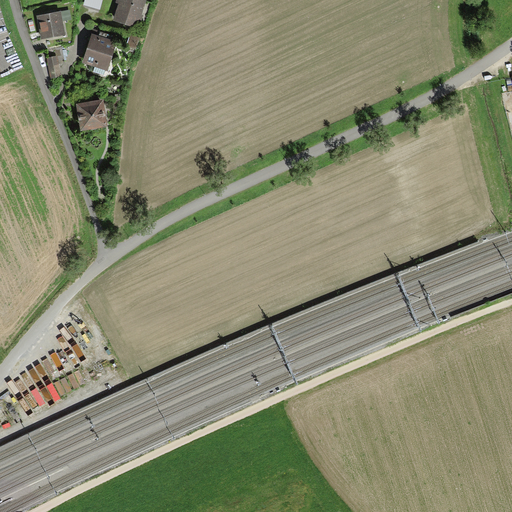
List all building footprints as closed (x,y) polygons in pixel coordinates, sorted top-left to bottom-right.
[(142,1),(140,0),(120,0),(114,20),(134,26),(142,1)] [(37,16),(41,39),(62,35),(58,12),(37,16)] [(95,38),(92,37),(84,61),(94,65),(92,72),(102,75),(112,46),(104,44),(105,41),(109,43),(112,36),(98,31),(95,38)] [(47,59),(50,77),(58,75),(54,57),(47,59)] [(81,128),(103,124),(100,102),(77,106),(81,128)]
